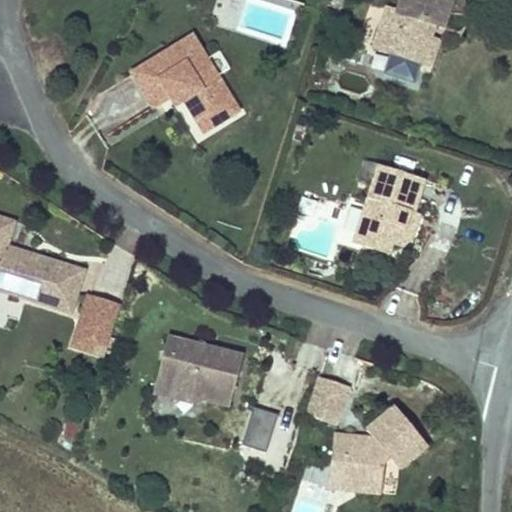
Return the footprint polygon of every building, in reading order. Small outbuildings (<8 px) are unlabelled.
[(221,8),(224,0),(208,0),(207,2),(221,8)] [(390,17),(385,33),(393,36),(384,58),(424,71),(432,47),(425,45),(429,31),(435,33),(445,36),(455,4),(443,0),(405,0),(399,20),(390,17)] [(425,45),(432,47),(435,33),(429,31),(425,45)] [(384,58),(393,36),(385,33),(377,55),(384,58)] [(186,130),(205,118),(210,126),(228,116),(182,42),(121,81),(142,115),(156,106),(166,99),(173,110),(186,130)] [(439,49),(432,47),(424,71),(431,74),(439,49)] [(166,99),(156,106),(162,117),(173,110),(166,99)] [(210,126),(205,118),(186,130),(192,139),(210,126)] [(394,259),(407,223),(410,224),(420,192),(376,178),(351,257),(371,264),(375,252),(390,257),(394,259)] [(418,227),(410,224),(407,223),(394,259),(404,263),(418,227)] [(0,224),(0,231),(6,233),(9,227),(0,224)] [(0,254),(0,249),(6,233),(0,231),(0,297),(59,318),(74,280),(0,254)] [(371,264),(385,269),(390,257),(375,252),(371,264)] [(82,306),(65,354),(83,360),(86,350),(99,355),(112,316),(82,306)] [(160,347),(156,360),(184,366),(185,359),(196,361),(194,367),(206,370),(208,360),(160,347)] [(156,400),(187,407),(220,416),(233,366),(208,360),(206,370),(194,367),(196,361),(185,359),(184,366),(156,360),(143,403),(155,406),(156,400)] [(274,416),(289,421),(294,411),(309,417),(317,389),(287,378),(274,416)] [(155,406),(186,413),(187,407),(156,400),(155,406)] [(240,447),(264,456),(278,418),(255,409),(240,447)] [(294,411),(289,421),(305,428),(309,417),(294,411)] [(334,463),(341,463),(336,499),(372,504),(376,472),(384,466),(392,476),(420,455),(390,416),(363,436),(370,445),(357,451),(352,445),(337,443),(334,463)] [(319,497),(336,499),(341,463),(334,463),(337,443),(327,442),(319,497)]
